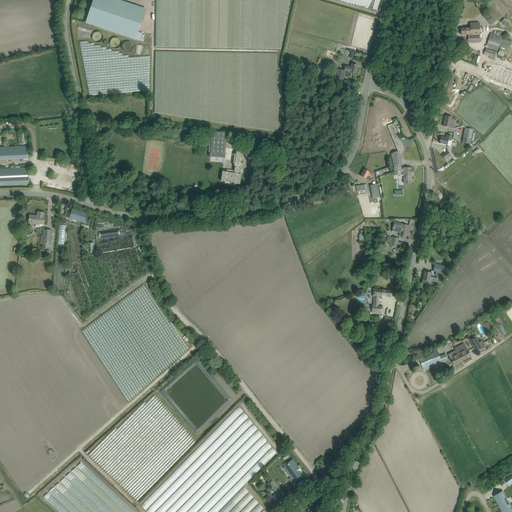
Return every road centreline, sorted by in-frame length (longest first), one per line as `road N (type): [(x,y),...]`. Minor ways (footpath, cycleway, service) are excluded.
road 1 (unclassified): [(344,511),(385,403),(429,160),(399,102),(369,82)]
road 2 (unclassified): [(88,205),(145,219),(287,205),(345,167),(369,82)]
road 3 (track): [(139,218),(165,295),(317,482)]
road 4 (residential): [(88,205),(89,168),(64,30),(67,0)]
road 5 (unknown): [(393,364),(415,395),(511,332)]
